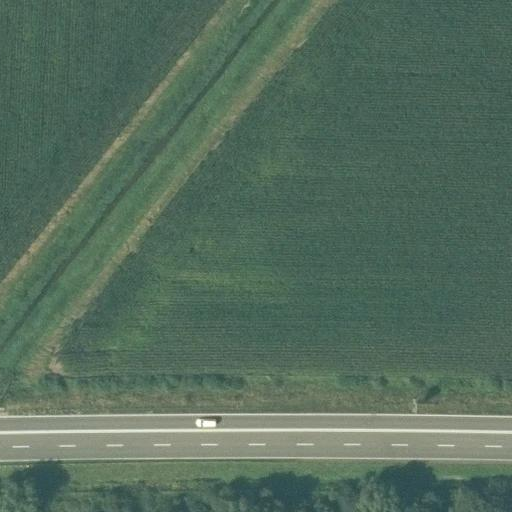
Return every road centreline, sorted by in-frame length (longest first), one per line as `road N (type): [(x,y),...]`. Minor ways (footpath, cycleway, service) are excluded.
road 1 (trunk): [(0,452),(245,444),(511,451)]
road 2 (trunk): [(511,429),(0,432)]
